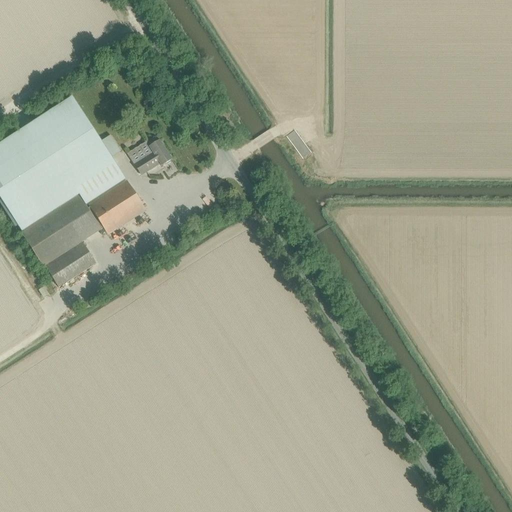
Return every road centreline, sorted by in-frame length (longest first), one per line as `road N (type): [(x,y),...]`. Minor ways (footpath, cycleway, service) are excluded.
road 1 (unclassified): [(456,511),(126,0)]
road 2 (unknown): [(0,353),(229,158)]
